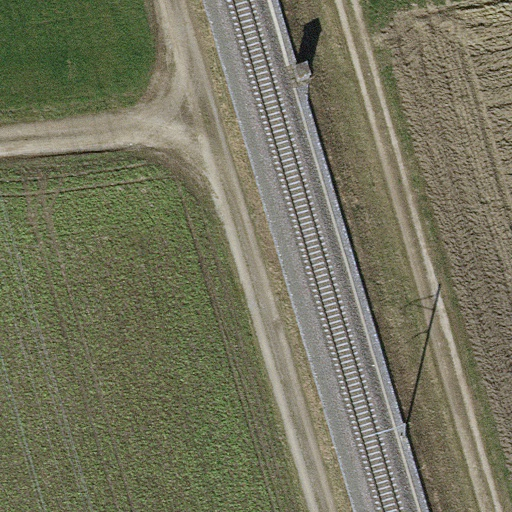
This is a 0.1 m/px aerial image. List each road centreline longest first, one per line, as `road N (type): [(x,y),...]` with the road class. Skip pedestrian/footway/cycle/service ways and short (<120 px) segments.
road 1 (track): [(174,0),(324,511)]
road 2 (track): [(349,0),(495,511)]
road 3 (track): [(213,125),(0,142)]
